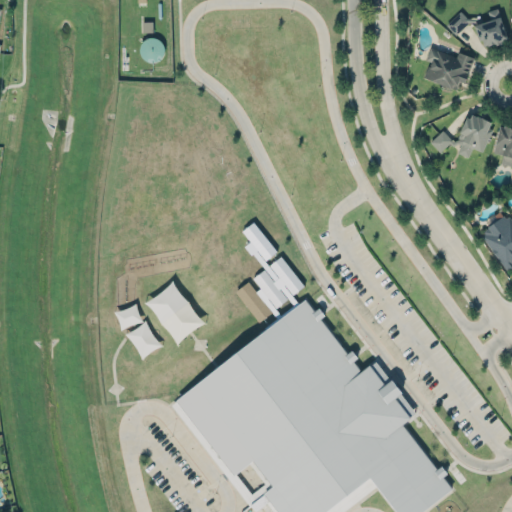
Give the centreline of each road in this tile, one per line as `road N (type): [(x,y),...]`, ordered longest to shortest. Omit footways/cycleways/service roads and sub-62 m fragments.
road 1 (tertiary): [(511,339),(388,151)]
road 2 (tertiary): [(353,0),(362,101),(388,151)]
road 3 (tertiary): [(388,151),(378,79),(381,0)]
